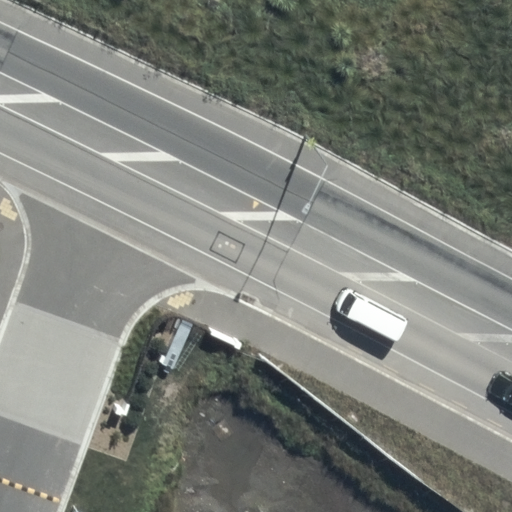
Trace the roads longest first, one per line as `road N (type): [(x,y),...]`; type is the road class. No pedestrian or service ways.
road 1 (tertiary): [(142,155),(511,334)]
road 2 (residential): [(142,155),(0,489)]
road 3 (tertiary): [(0,89),(142,155)]
